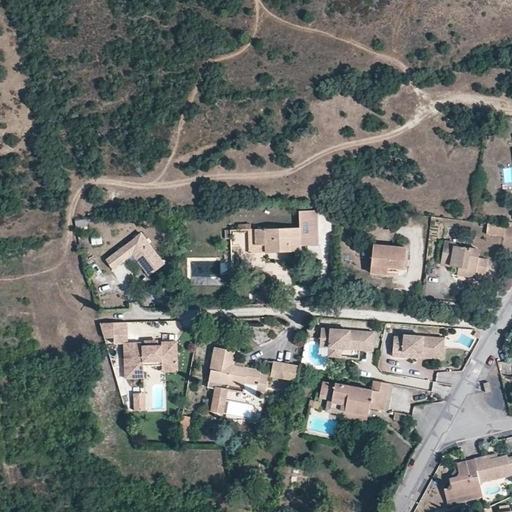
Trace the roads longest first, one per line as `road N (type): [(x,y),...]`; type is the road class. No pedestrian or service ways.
road 1 (track): [(254,0),(259,23),(244,47),(216,61),(179,118),(163,181),(89,178),(69,241),(45,271),(0,273)]
road 2 (residential): [(102,312),(294,307),(498,331)]
road 3 (track): [(163,181),(265,179),(451,98),(511,99)]
road 4 (track): [(257,0),(391,53),(444,101)]
